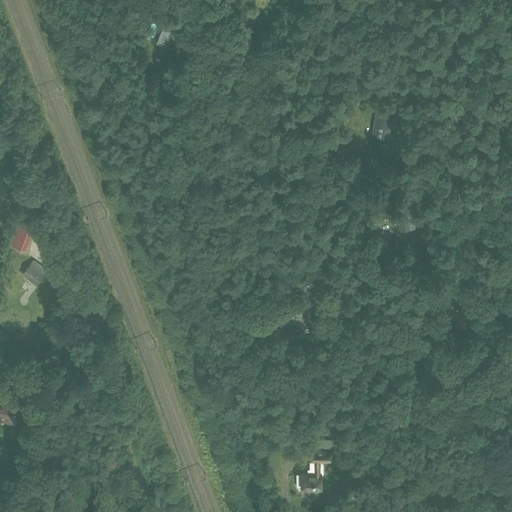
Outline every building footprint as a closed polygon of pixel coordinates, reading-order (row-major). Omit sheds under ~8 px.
[(156,43),(166,47),(171,37),(179,40),(181,34),(185,35),(187,29),(166,20),(164,25),(156,43)] [(371,136),(389,138),(392,115),(374,113),(371,136)] [(398,219),(400,230),(415,228),(412,212),(406,213),(406,217),(399,218),(398,219)] [(24,249),(30,234),(19,230),(14,246),(24,249)] [(23,273),(36,284),(44,273),(47,270),(40,265),(33,260),(23,273)] [(303,287),(307,300),(328,293),(323,280),(303,287)] [(29,315),(37,318),(44,293),(35,291),(29,315)] [(308,325),(310,330),(318,327),(317,322),(313,324),(306,304),(292,309),(294,315),(293,316),(296,325),(297,325),(299,329),(308,325)] [(455,325),(464,328),(470,309),(462,306),(461,308),(450,304),(447,314),(457,317),(455,325)] [(0,419),(15,423),(21,402),(0,396),(0,419)] [(307,489),(321,488),(321,474),(323,474),(323,460),(331,460),(331,451),(335,451),(334,442),(310,443),(309,473),(297,474),(297,486),(304,486),(304,487),(305,487),(305,488),(306,488),(306,489),(307,489)]
